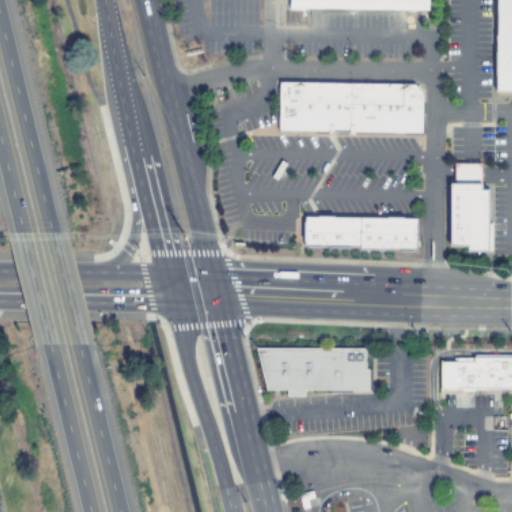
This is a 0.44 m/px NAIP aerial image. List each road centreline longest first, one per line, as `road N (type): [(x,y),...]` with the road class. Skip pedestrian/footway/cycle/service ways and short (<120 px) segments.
road 1 (secondary): [(268,511),(145,0)]
road 2 (secondary): [(171,292),(511,303)]
road 3 (secondary): [(101,0),(171,292)]
road 4 (secondary): [(103,6),(135,224),(119,261),(95,274)]
road 5 (secondary): [(171,292),(228,511)]
road 6 (motorway): [(50,233),(0,27)]
road 7 (secondary): [(0,297),(149,300),(171,292)]
road 8 (motorway): [(47,345),(88,511)]
road 9 (motorway): [(119,511),(78,345)]
